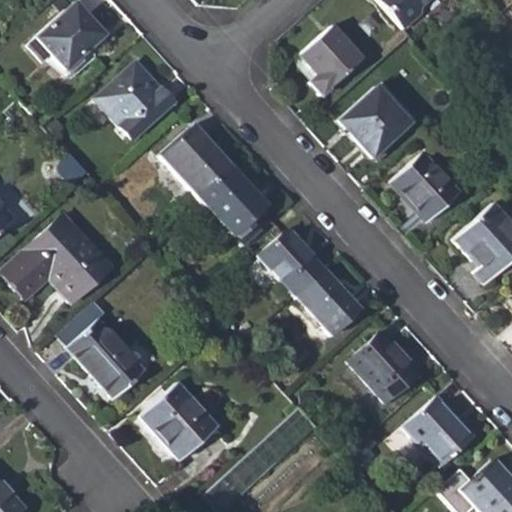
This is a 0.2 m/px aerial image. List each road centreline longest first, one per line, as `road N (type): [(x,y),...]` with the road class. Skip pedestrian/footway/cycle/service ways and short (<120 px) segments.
road 1 (residential): [(511,394),(207,76)]
road 2 (residential): [(105,482),(85,447),(0,351)]
